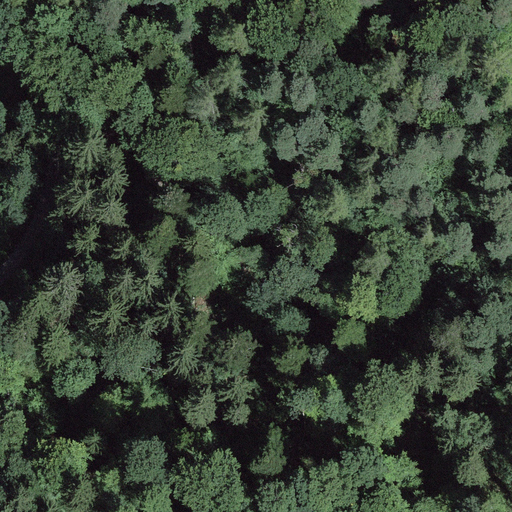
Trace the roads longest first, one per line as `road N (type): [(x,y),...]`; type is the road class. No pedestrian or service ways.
road 1 (track): [(511,409),(414,413),(293,317),(122,150),(60,126)]
road 2 (track): [(0,63),(60,126),(56,192),(33,249),(0,281)]
